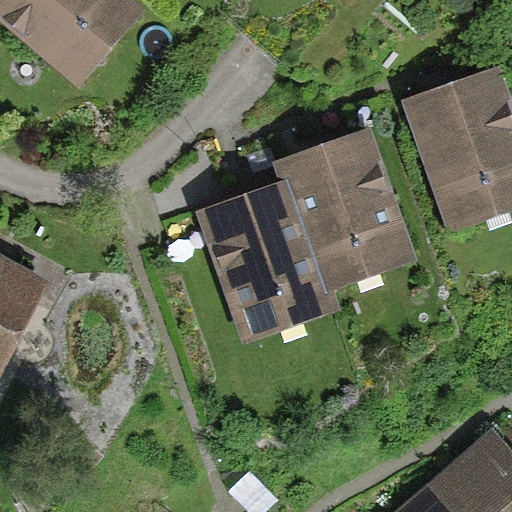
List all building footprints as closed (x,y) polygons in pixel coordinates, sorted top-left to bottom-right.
[(120,0),(0,0),(0,7),(76,73),(131,9),(120,0)] [(511,200),(511,125),(496,77),(412,105),(452,221),(511,200)] [(282,166),(290,187),(322,280),(404,252),(365,138),(282,166)] [(331,306),(322,280),(290,187),(208,215),(249,333),(331,306)] [(0,266),(0,351),(36,285),(0,266)] [(511,511),(511,465),(493,443),(434,492),(450,511),(511,511)] [(450,511),(434,492),(410,511),(450,511)]
